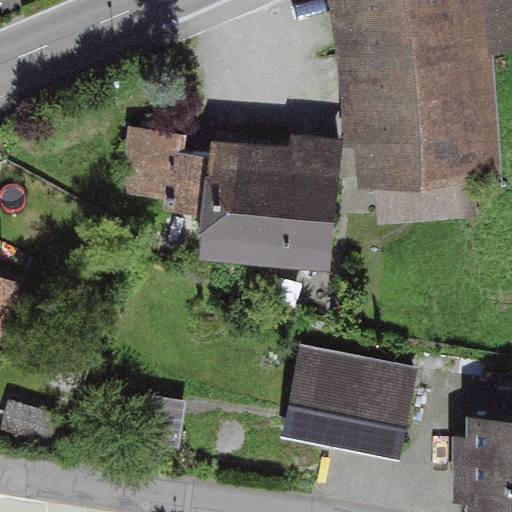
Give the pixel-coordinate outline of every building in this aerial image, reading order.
[(511,0),(342,0),(361,149),(490,134),(480,47),(511,43),(511,0)] [(285,136),(195,127),(182,246),(330,262),(344,127),(289,121),(285,136)] [(0,354),(28,272),(0,262),(0,354)] [(414,366),(340,353),(325,442),(400,454),(414,366)] [(511,511),(511,408),(449,409),(453,511),(511,511)]
